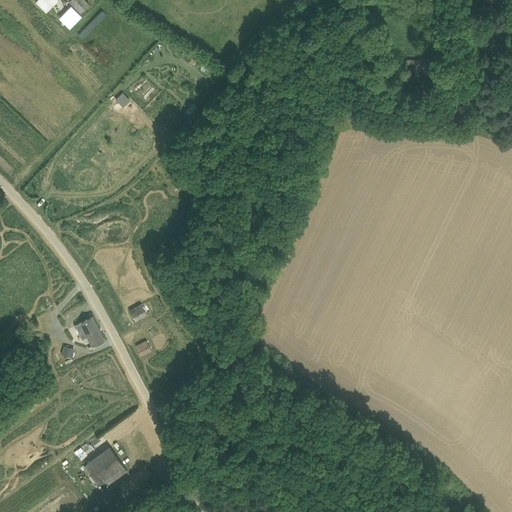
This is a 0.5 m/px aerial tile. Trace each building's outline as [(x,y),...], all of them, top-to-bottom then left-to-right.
[(57,0),(36,0),(36,1),(46,11),(57,0)] [(90,4),(86,0),(70,0),(69,1),(81,13),(90,4)] [(82,16),(71,5),(60,17),(71,27),(82,16)] [(430,70),(430,57),(414,57),(415,71),(430,70)] [(129,310),(136,321),(148,314),(141,303),(129,310)] [(93,346),(104,339),(92,316),(76,326),(82,339),(87,336),(93,346)] [(136,345),(141,356),(152,350),(147,340),(136,345)] [(64,345),(62,354),(72,357),(75,348),(64,345)] [(107,484),(127,469),(110,446),(90,461),(107,484)]
